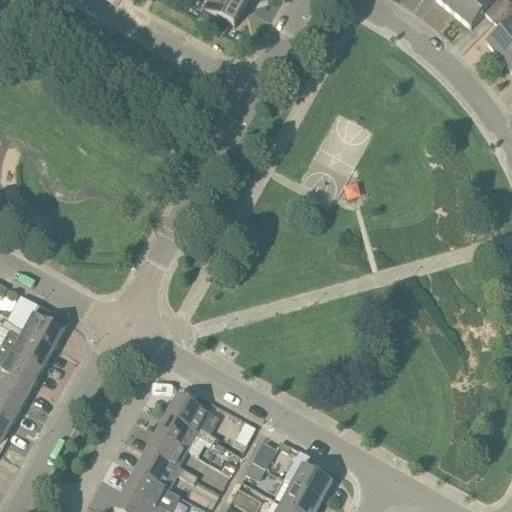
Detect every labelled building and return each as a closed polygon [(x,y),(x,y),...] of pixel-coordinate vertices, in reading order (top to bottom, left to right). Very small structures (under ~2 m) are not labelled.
[(210,0),(197,23),(224,38),(229,28),(234,30),(245,11),(225,0),(210,0)] [(225,0),(245,11),(251,0),(225,0)] [(436,0),(435,2),(453,17),(466,0),(436,0)] [(488,0),(466,0),(453,17),(471,32),(484,16),(492,25),(510,7),(503,0),(496,0),(493,4),(488,0)] [(511,8),(510,7),(492,25),(501,34),(486,47),(502,65),(511,55),(511,8)] [(511,55),(502,65),(511,77),(511,55)] [(68,328),(68,327),(38,310),(38,311),(34,319),(33,318),(24,334),(22,338),(52,355),(63,335),(67,327),(68,328)] [(11,336),(15,329),(5,323),(1,331),(9,335),(11,336)] [(24,334),(15,329),(11,336),(9,335),(1,350),(42,373),(52,355),(22,338),(24,334)] [(1,375),(31,392),(42,373),(1,350),(0,351),(0,370),(3,372),(1,375)] [(0,399),(21,411),(31,392),(1,375),(3,372),(0,370),(0,399)] [(0,399),(0,424),(10,430),(21,411),(0,399)] [(178,400),(167,419),(198,436),(196,440),(205,445),(209,438),(210,438),(219,423),(208,417),(178,400)] [(187,455),(196,440),(198,436),(167,419),(157,438),(187,455)] [(0,448),(10,430),(0,424),(0,448)] [(184,483),(188,476),(178,470),(187,455),(157,438),(146,457),(176,474),(174,477),(184,483)] [(219,444),(210,438),(209,438),(205,445),(215,451),(219,444)] [(252,467),(265,474),(276,454),(263,447),(252,467)] [(166,493),(174,477),(176,474),(146,457),(136,476),(166,493)] [(231,479),(236,470),(227,465),(222,475),(231,479)] [(265,474),(252,467),(246,479),(259,486),(265,474)] [(303,470),(292,489),(321,505),(333,485),(332,484),(331,485),(303,470)] [(172,511),(179,500),(166,493),(136,476),(125,495),(155,511),(154,511),(172,511)] [(198,481),(188,476),(184,483),(194,488),(198,481)] [(317,511),(321,505),(292,489),(282,508),(288,511),(317,511)] [(245,510),(251,499),(240,492),(234,503),(245,510)] [(154,511),(155,511),(125,495),(115,511),(154,511)]
